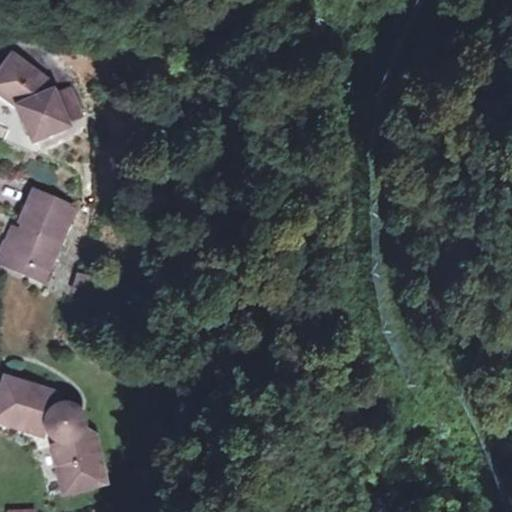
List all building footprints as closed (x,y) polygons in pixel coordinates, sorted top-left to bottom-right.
[(67,121),(56,95),(51,84),(13,58),(0,75),(0,95),(20,110),(35,141),(69,126),(67,121)] [(56,95),(67,121),(82,114),(69,89),(56,95)] [(36,262),(50,267),(70,219),(74,208),(35,192),(22,222),(31,227),(28,236),(15,231),(0,263),(31,275),(36,262)] [(44,281),(50,267),(36,262),(31,275),(44,281)] [(73,291),(75,292),(86,295),(90,276),(78,273),(73,291)] [(84,411),(82,409),(80,407),(77,405),(74,404),(69,403),(65,403),(62,404),(60,405),(57,406),(54,408),(52,411),(58,394),(8,379),(0,404),(0,420),(45,434),(48,424),(49,425),(49,428),(50,431),(52,434),(54,436),(56,438),(59,440),(62,441),(65,442),(66,443),(55,444),(63,492),(105,485),(97,437),(78,440),(77,440),(79,439),(82,436),(84,434),(85,432),(87,429),(87,426),(88,423),(87,417),(86,414),(84,411)]
